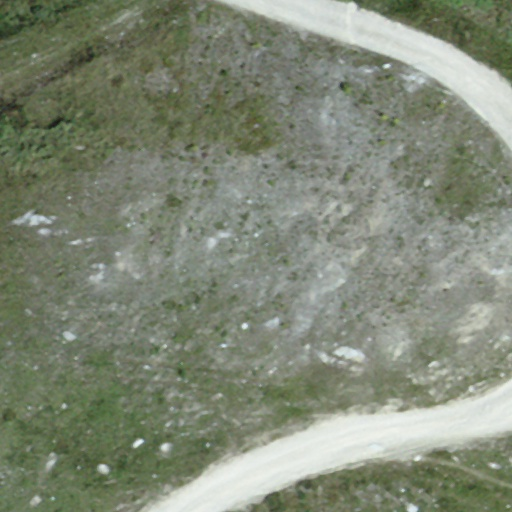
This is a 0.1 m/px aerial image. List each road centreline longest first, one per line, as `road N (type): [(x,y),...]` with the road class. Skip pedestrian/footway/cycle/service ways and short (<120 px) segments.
road 1 (track): [(511,389),(494,402),(239,474),(177,511)]
road 2 (track): [(251,0),(438,65),(511,120)]
